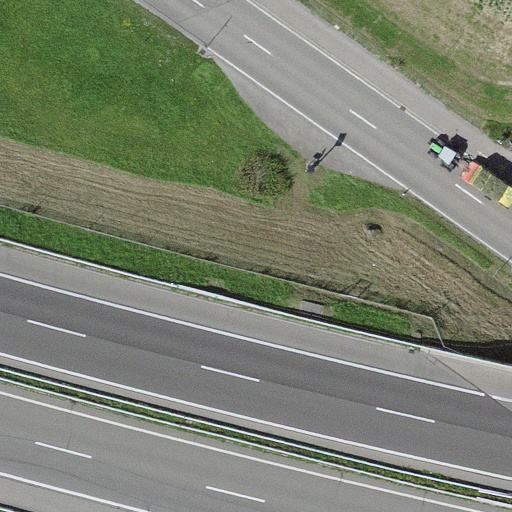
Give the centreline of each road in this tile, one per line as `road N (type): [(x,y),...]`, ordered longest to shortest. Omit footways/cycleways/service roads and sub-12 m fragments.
road 1 (motorway): [(511,440),(0,313)]
road 2 (primary): [(194,0),(511,225)]
road 3 (motorway): [(0,435),(297,511)]
